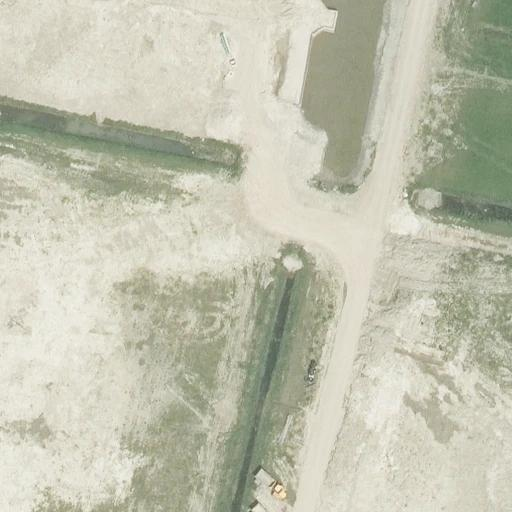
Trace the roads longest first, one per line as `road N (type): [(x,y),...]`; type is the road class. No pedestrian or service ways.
road 1 (residential): [(291,21),(264,214),(368,242)]
road 2 (residential): [(300,511),(368,242)]
road 3 (residential): [(368,242),(419,0)]
